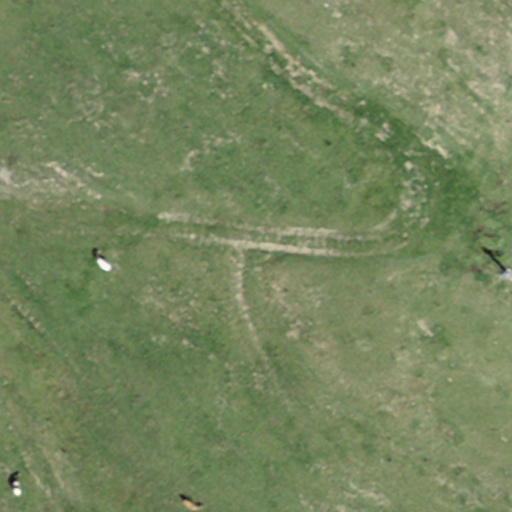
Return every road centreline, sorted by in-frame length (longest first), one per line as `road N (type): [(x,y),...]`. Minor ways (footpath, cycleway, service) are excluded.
road 1 (track): [(0,201),(101,222),(324,245),(372,244),(408,228),(417,195),(397,140),(281,64),(212,0)]
road 2 (track): [(62,511),(0,403)]
